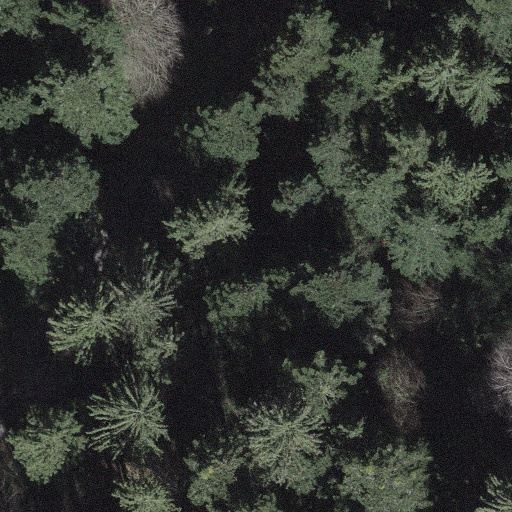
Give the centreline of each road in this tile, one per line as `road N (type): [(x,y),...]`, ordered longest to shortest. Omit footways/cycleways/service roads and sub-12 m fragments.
road 1 (track): [(300,0),(52,346)]
road 2 (track): [(52,346),(0,456)]
